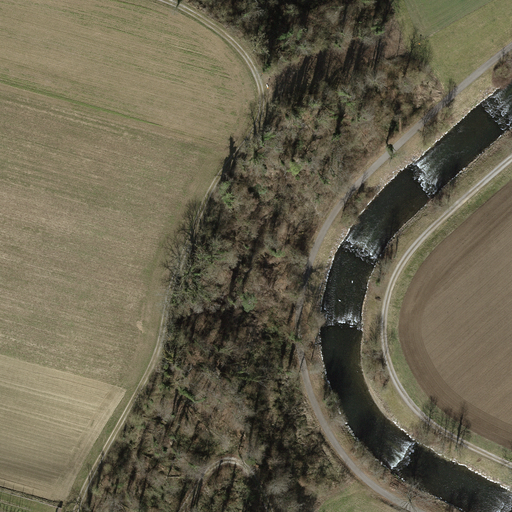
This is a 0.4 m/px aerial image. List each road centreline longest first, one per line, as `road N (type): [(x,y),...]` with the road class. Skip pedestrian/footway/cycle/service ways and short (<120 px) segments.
road 1 (track): [(161,0),(239,49),(255,72),(260,117),(202,205),(147,373),(75,511)]
road 2 (track): [(511,46),(344,199),(302,293),(300,351),(323,423),(352,466),(419,511)]
road 3 (track): [(511,465),(436,426),(407,399),(384,346),(384,312),(404,257),(511,158)]
road 4 (track): [(180,511),(226,458),(245,463),(270,511)]
